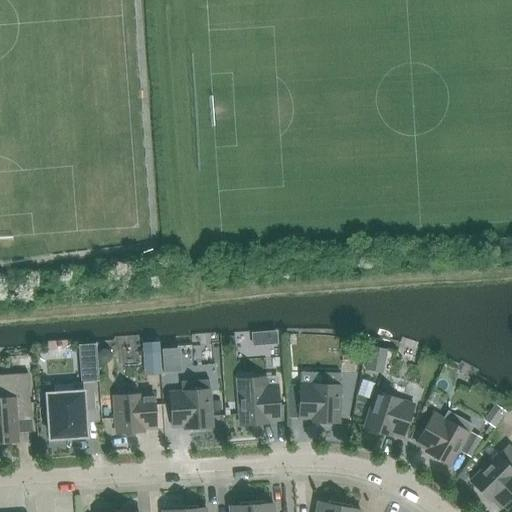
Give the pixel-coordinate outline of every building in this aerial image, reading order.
[(0,442),(17,441),(16,411),(31,409),(28,373),(0,375),(0,442)] [(277,374),(237,376),(240,425),(263,424),(262,421),(280,420),(277,374)] [(181,392),(170,392),(172,427),(190,426),(190,429),(212,427),(210,390),(209,390),(208,379),(181,381),(181,392)] [(54,394),(47,395),(50,439),(86,436),(85,414),(99,413),(97,381),(53,384),(54,394)] [(339,423),(340,386),(312,385),(300,385),(299,419),(316,420),(316,422),(339,423)] [(403,438),(414,405),(376,392),(364,428),(386,435),(387,432),(403,438)] [(138,429),(156,428),(154,393),(142,394),(114,396),(116,433),(139,432),(138,429)] [(434,414),(417,444),(432,452),(431,455),(450,466),(469,433),(465,431),(465,427),(458,423),(454,425),(434,414)] [(501,508),(511,497),(511,470),(497,455),(471,482),(486,498),(488,496),(501,508)] [(316,511),(338,511),(340,507),(318,502),(316,511)]
